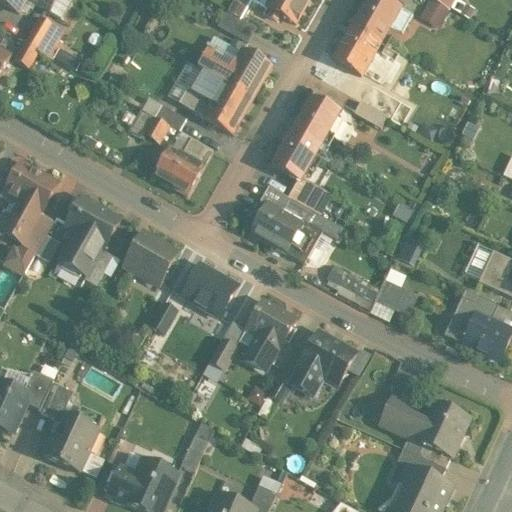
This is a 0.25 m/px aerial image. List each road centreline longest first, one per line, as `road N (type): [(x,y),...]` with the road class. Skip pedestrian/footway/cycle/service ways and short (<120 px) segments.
road 1 (residential): [(511,396),(370,335),(199,241)]
road 2 (residential): [(337,0),(199,241)]
road 3 (residential): [(199,241),(0,122)]
